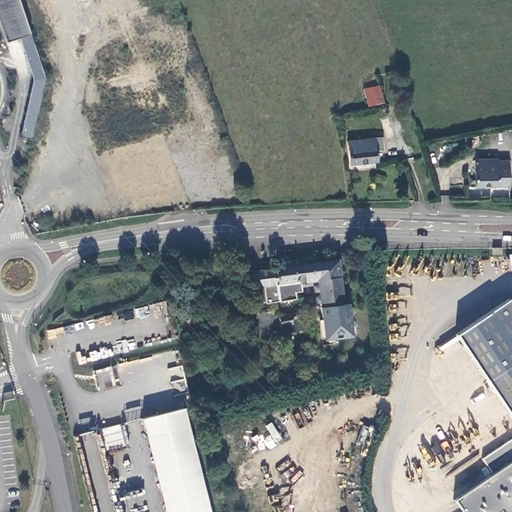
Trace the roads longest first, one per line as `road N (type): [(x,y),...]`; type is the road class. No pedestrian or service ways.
road 1 (tertiary): [(511,220),(308,215),(222,224)]
road 2 (tertiary): [(222,224),(511,237)]
road 3 (unclassified): [(65,511),(21,351)]
